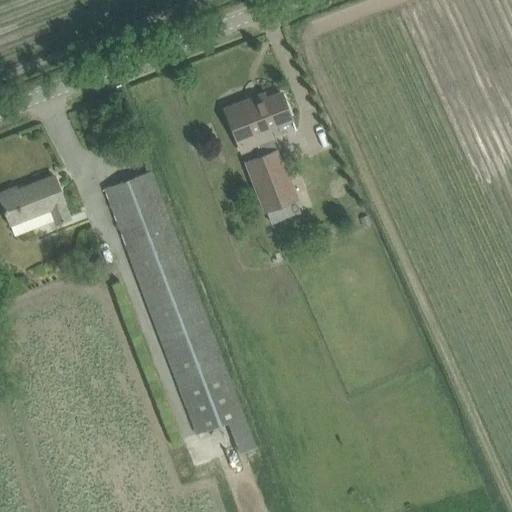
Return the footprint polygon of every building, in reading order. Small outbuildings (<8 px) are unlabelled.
[(282,94),(267,99),(264,94),(225,110),(241,151),(256,145),(260,155),(244,161),(264,213),(300,199),(280,148),(277,149),(269,127),(291,118),(289,112),(282,94)] [(104,189),(197,434),(227,422),(240,455),(256,449),(150,171),(104,189)] [(0,193),(0,197),(6,212),(10,224),(50,208),(56,224),(70,219),(64,203),(65,203),(54,177),(17,191),(15,187),(0,193)] [(368,216),(360,219),(363,227),(371,224),(368,216)] [(195,431),(185,409),(174,414),(184,436),(195,431)]
